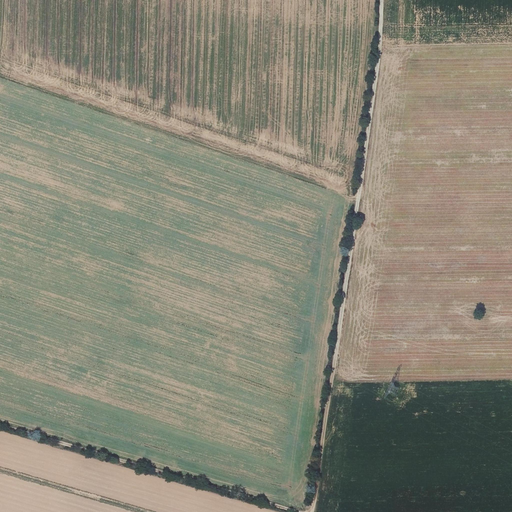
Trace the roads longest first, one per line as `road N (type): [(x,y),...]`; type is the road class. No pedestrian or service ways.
road 1 (track): [(311,511),(381,0)]
road 2 (track): [(298,511),(0,424)]
